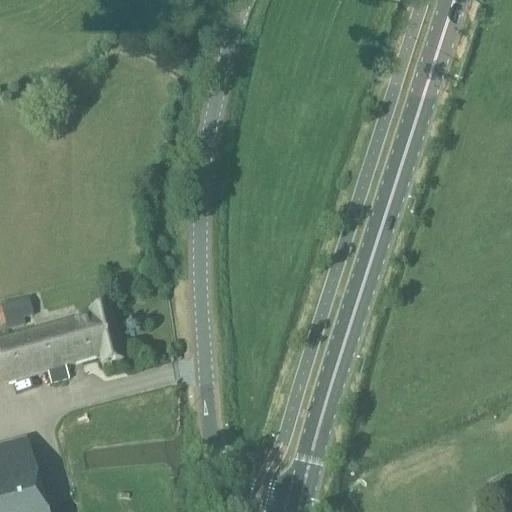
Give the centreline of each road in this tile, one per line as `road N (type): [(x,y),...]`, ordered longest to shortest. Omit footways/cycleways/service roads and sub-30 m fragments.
road 1 (secondary): [(288,511),(445,0)]
road 2 (tertiary): [(243,0),(204,160),(204,365)]
road 3 (residential): [(204,365),(63,397),(0,427)]
road 4 (tertiary): [(204,365),(211,440),(225,472),(251,503),(276,511)]
